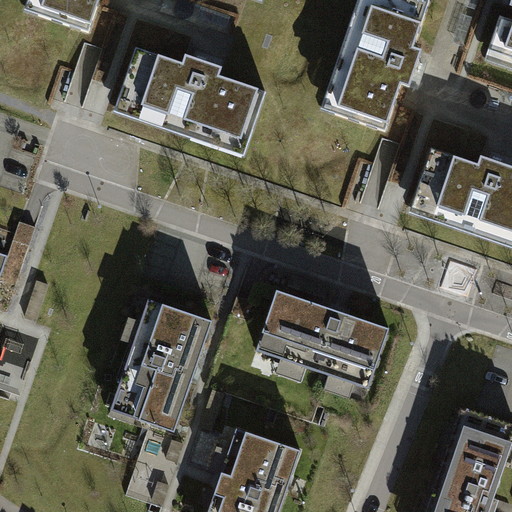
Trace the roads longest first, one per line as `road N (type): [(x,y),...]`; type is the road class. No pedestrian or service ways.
road 1 (residential): [(63,168),(77,183),(451,310)]
road 2 (residential): [(373,511),(451,310)]
